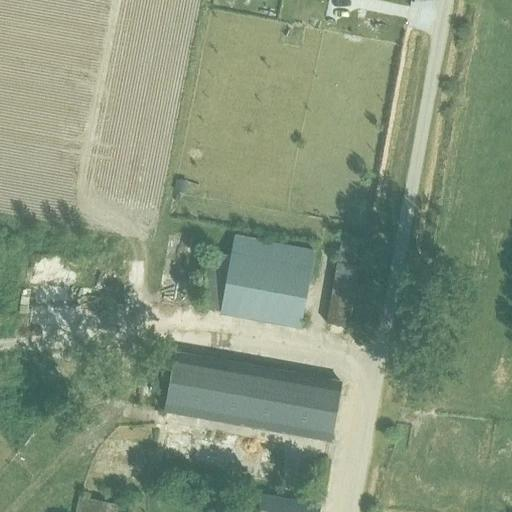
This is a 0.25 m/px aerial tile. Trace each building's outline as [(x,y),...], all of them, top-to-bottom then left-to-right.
[(320,247),(241,238),(231,317),(311,326),(320,247)] [(347,327),(362,245),(340,241),(325,323),(347,327)] [(29,315),(31,293),(24,292),(22,314),(29,315)] [(329,441),(340,382),(174,352),(164,411),(329,441)] [(316,511),(318,505),(255,494),(251,511),(316,511)] [(122,511),(124,506),(79,497),(75,511),(122,511)]
